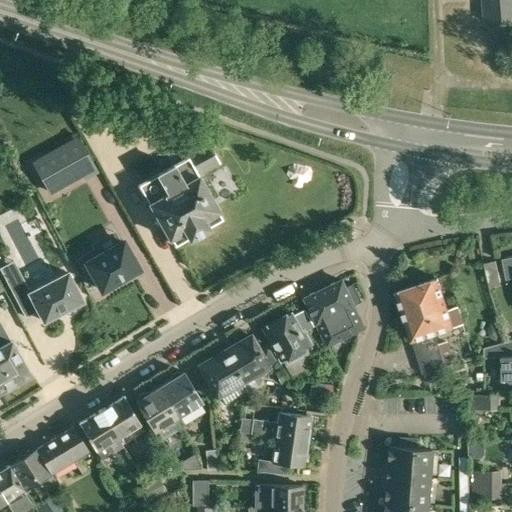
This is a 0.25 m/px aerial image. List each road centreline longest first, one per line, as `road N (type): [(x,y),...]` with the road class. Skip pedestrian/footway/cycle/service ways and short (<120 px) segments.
road 1 (unclassified): [(0,442),(242,295),(366,239)]
road 2 (residential): [(331,511),(330,467),(351,419),(380,296),(366,239)]
road 3 (primary): [(413,121),(155,64)]
road 4 (primary): [(155,64),(241,106),(388,145)]
road 5 (primary): [(155,64),(0,12)]
road 6 (residential): [(393,231),(511,213)]
